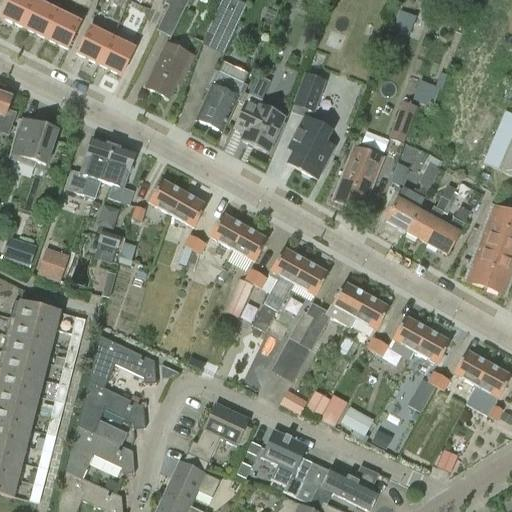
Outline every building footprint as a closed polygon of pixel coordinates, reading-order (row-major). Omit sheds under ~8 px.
[(0,19),(21,30),(35,2),(30,0),(7,0),(0,16),(0,19)] [(185,9),(189,0),(164,0),(163,5),(167,8),(155,32),(170,39),(184,9),(185,9)] [(245,7),(230,0),(216,0),(200,47),(222,57),(245,7)] [(57,13),(35,2),(21,30),(43,41),(57,13)] [(395,30),(411,35),(417,16),(400,11),(395,30)] [(79,24),(57,13),(43,41),(66,52),(79,24)] [(97,67),(111,40),(88,28),(75,56),(97,67)] [(134,51),(111,40),(97,67),(120,78),(134,51)] [(191,61),(164,48),(144,90),(167,101),(177,82),(180,84),(191,61)] [(221,135),(235,103),(238,105),(246,89),(244,88),(249,76),(223,64),(217,75),(213,73),(205,90),(208,92),(194,122),(221,135)] [(312,114),(324,83),(304,76),(292,107),(312,114)] [(282,119),(258,108),(269,84),(257,79),(234,127),(246,133),(240,144),(265,155),(282,119)] [(431,109),(439,90),(419,82),(412,101),(431,109)] [(0,96),(0,129),(10,100),(0,96)] [(402,147),(416,108),(401,103),(387,141),(402,147)] [(480,166),(485,168),(496,172),(500,162),(505,151),(509,141),(511,134),(511,118),(501,114),(480,166)] [(332,133),(304,120),(287,153),(291,156),(286,166),(316,182),(333,148),(325,145),(332,133)] [(21,123),(17,121),(7,162),(33,170),(35,166),(44,169),(56,133),(22,122),(21,123)] [(101,184),(113,148),(91,141),(85,161),(80,176),(72,174),(66,193),(83,199),(89,180),(101,184)] [(383,159),(352,147),(330,202),(361,215),(383,159)] [(113,148),(101,184),(113,188),(111,191),(108,200),(128,207),(128,208),(129,208),(133,195),(122,191),(128,175),(135,155),(113,148)] [(500,162),(511,166),(511,153),(505,151),(500,162)] [(496,172),(507,177),(511,166),(500,162),(496,172)] [(404,235),(417,211),(438,172),(427,166),(418,184),(419,188),(417,193),(413,190),(410,195),(401,190),(383,223),(404,235)] [(148,205),(171,218),(184,195),(161,183),(148,205)] [(206,208),(184,195),(171,218),(194,230),(206,208)] [(427,217),(417,211),(404,235),(425,246),(438,223),(448,203),(440,199),(434,210),(432,209),(427,217)] [(106,206),(103,226),(117,228),(120,209),(106,206)] [(511,213),(491,206),(483,225),(511,235),(511,213)] [(144,212),(134,209),(130,221),(140,224),(144,212)] [(438,223),(425,246),(445,258),(458,234),(463,226),(462,226),(469,215),(458,209),(452,220),(447,228),(438,223)] [(232,252),(245,230),(222,217),(210,240),(232,252)] [(511,257),(511,235),(483,225),(477,244),(511,257)] [(267,242),(245,230),(232,252),(255,265),(267,242)] [(121,238),(101,232),(97,246),(92,261),(110,267),(114,251),(117,252),(121,238)] [(205,246),(188,237),(182,248),(199,257),(205,246)] [(36,249),(8,239),(2,257),(30,267),(36,249)] [(511,278),(511,277),(511,257),(477,244),(470,263),(511,278)] [(293,286),(306,264),(283,251),(268,279),(275,283),(262,307),(250,328),(263,335),(275,314),(277,315),(279,312),(285,300),(293,286)] [(68,261),(45,253),(37,275),(60,283),(68,261)] [(505,298),(511,278),(470,263),(463,283),(505,298)] [(328,277),(306,264),(293,286),(316,299),(328,277)] [(266,281),(249,271),(243,282),(260,292),(266,281)] [(250,288),(240,284),(225,315),(237,321),(250,288)] [(353,320),(366,298),(344,285),(331,308),(330,307),(326,315),(319,311),(298,347),(310,354),(329,320),(348,331),(354,320),(353,320)] [(389,311),(366,298),(353,320),(354,320),(377,333),(389,311)] [(10,321),(55,332),(59,315),(14,304),(10,321)] [(302,314),(287,341),(298,347),(319,311),(310,306),(305,316),(302,314)] [(74,320),(70,337),(80,339),(84,322),(74,320)] [(393,342),(415,355),(428,332),(405,320),(393,342)] [(5,338),(50,349),(55,332),(10,321),(5,338)] [(450,345),(428,332),(415,355),(438,367),(450,345)] [(70,337),(66,354),(76,356),(80,339),(70,337)] [(1,355),(46,366),(50,349),(5,338),(1,355)] [(86,384),(103,391),(114,367),(142,381),(143,387),(155,386),(153,364),(97,338),(86,384)] [(388,349),(371,340),(365,350),(382,360),(388,349)] [(66,354),(61,370),(71,373),(76,356),(66,354)] [(454,376),(476,389),(489,367),(466,354),(454,376)] [(0,359),(0,372),(42,383),(46,366),(1,355),(0,359)] [(489,367),(476,389),(499,402),(511,380),(489,367)] [(61,370),(57,387),(67,389),(71,373),(61,370)] [(172,382),(178,378),(161,370),(162,383),(172,382)] [(0,389),(38,399),(42,383),(0,372),(0,389)] [(425,385),(433,389),(439,378),(432,374),(425,385)] [(439,378),(433,389),(442,394),(445,387),(448,383),(439,378)] [(142,409),(103,391),(86,384),(75,429),(92,437),(92,436),(103,413),(131,426),(132,432),(144,431),(142,409)] [(433,391),(421,384),(407,408),(419,415),(433,391)] [(57,387),(53,403),(63,406),(67,389),(57,387)] [(0,407),(34,416),(38,399),(0,389),(0,407)] [(319,389),(306,410),(337,428),(349,407),(319,389)] [(281,407),(301,418),(307,406),(287,396),(281,407)] [(53,403),(49,420),(59,423),(63,406),(53,403)] [(0,425),(30,433),(34,416),(0,407),(0,425)] [(367,438),(376,421),(353,408),(343,425),(367,438)] [(501,414),(492,408),(487,418),(496,423),(501,414)] [(190,444),(185,455),(207,465),(204,472),(205,472),(218,442),(235,449),(247,425),(212,409),(195,446),(190,444)] [(49,420),(45,437),(55,439),(59,423),(49,420)] [(0,443),(25,450),(30,433),(0,425),(0,443)] [(81,482),(81,481),(92,458),(120,471),(121,477),(133,476),(131,455),(92,436),(92,437),(75,429),(64,474),(81,482)] [(290,481),(301,486),(310,465),(300,460),(304,452),(289,445),(291,441),(272,432),(266,445),(259,442),(254,453),(261,457),(259,460),(275,468),(269,482),(286,490),(290,481)] [(45,437),(40,453),(50,456),(55,439),(45,437)] [(0,461),(21,466),(25,450),(0,443),(0,461)] [(446,450),(439,467),(452,473),(460,456),(446,450)] [(40,453),(36,470),(46,472),(50,456),(40,453)] [(177,463),(162,496),(190,509),(197,494),(211,501),(219,483),(203,476),(205,472),(204,472),(207,465),(185,455),(181,465),(177,463)] [(0,478),(17,483),(21,466),(0,461),(0,478)] [(344,463),(339,475),(331,471),(329,474),(310,465),(301,486),(294,500),(308,507),(317,487),(365,511),(368,511),(377,494),(366,489),(372,476),(344,463)] [(36,470),(32,487),(42,489),(46,472),(36,470)] [(81,482),(64,474),(55,511),(76,511),(81,503),(100,511),(121,511),(120,500),(81,481),(81,482)] [(17,483),(0,478),(0,497),(13,501),(17,483)] [(38,506),(42,489),(32,487),(28,504),(38,506)] [(195,511),(190,510),(190,509),(162,496),(154,511),(195,511)] [(335,511),(322,505),(318,511),(308,511),(282,500),(276,511),(335,511)]
